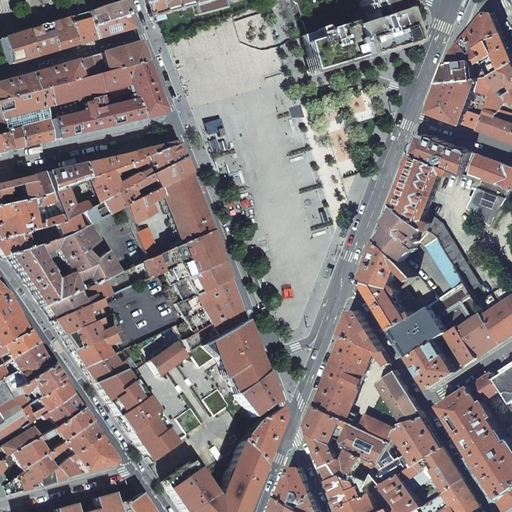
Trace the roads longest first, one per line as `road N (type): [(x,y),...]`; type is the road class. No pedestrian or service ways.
road 1 (residential): [(264,350),(131,0)]
road 2 (residential): [(408,110),(346,270)]
road 3 (residential): [(431,400),(346,270)]
road 4 (residential): [(0,507),(135,469)]
road 5 (residential): [(500,511),(431,400)]
